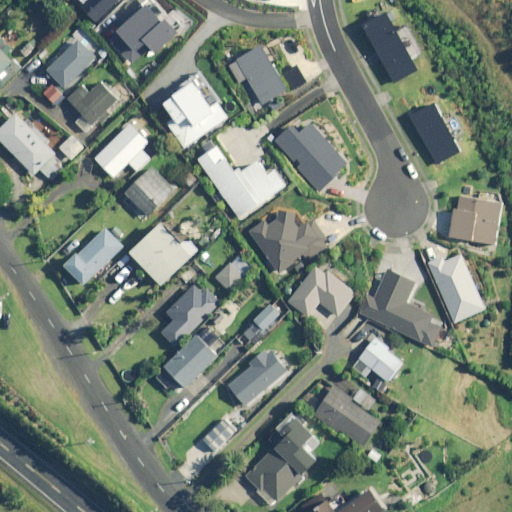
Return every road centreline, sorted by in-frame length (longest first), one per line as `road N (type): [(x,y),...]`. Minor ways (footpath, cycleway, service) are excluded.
road 1 (residential): [(0,251),(184,511)]
road 2 (residential): [(398,200),(388,150),(334,48),(320,0)]
